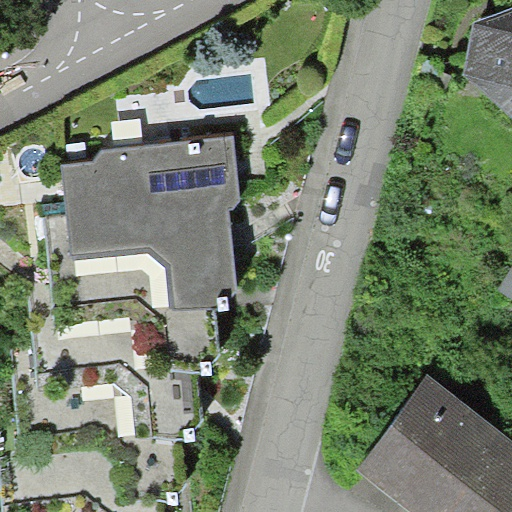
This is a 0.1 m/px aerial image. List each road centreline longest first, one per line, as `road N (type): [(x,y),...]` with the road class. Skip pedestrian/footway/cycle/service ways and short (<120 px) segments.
road 1 (residential): [(393,0),(270,488)]
road 2 (residential): [(0,96),(107,38)]
